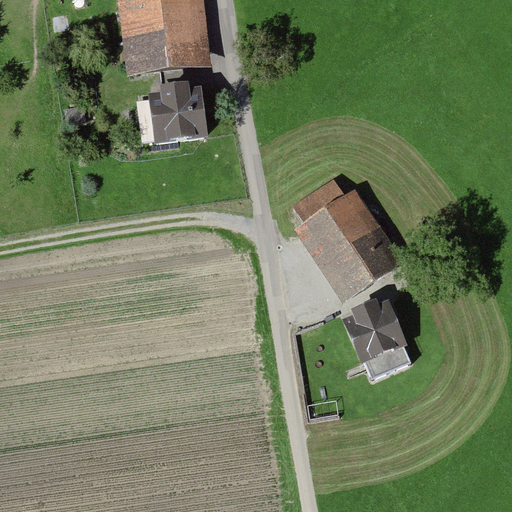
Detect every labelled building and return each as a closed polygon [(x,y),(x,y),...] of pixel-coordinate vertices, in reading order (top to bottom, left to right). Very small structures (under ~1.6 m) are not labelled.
[(208,0),(124,0),(133,84),(216,75),(208,0)] [(206,95),(147,102),(153,152),(211,145),(206,95)] [(347,209),(334,190),(298,213),(310,230),(302,235),(349,306),(403,270),(358,202),(347,209)] [(389,309),(347,327),(364,366),(405,349),(389,309)] [(335,392),(307,396),(311,424),(339,420),(335,392)]
